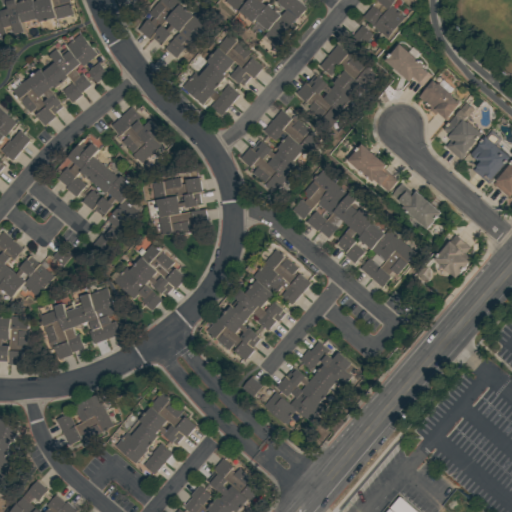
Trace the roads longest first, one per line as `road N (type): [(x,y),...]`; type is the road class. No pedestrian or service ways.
road 1 (residential): [(97,0),(110,33),(195,132),(228,185),(230,247),(221,276),(156,347)]
road 2 (tertiary): [(312,502),(511,269)]
road 3 (residential): [(327,484),(211,384),(170,333)]
road 4 (residential): [(352,0),(213,157)]
road 5 (residential): [(232,210),(277,224),(396,328)]
road 6 (residential): [(142,78),(55,145),(0,209)]
road 7 (residential): [(156,347),(70,383),(0,389)]
road 8 (residential): [(511,242),(402,148),(400,132)]
road 9 (residential): [(27,390),(45,451),(111,511)]
road 10 (residential): [(434,0),(444,41),(511,106)]
road 11 (residential): [(156,347),(244,446)]
